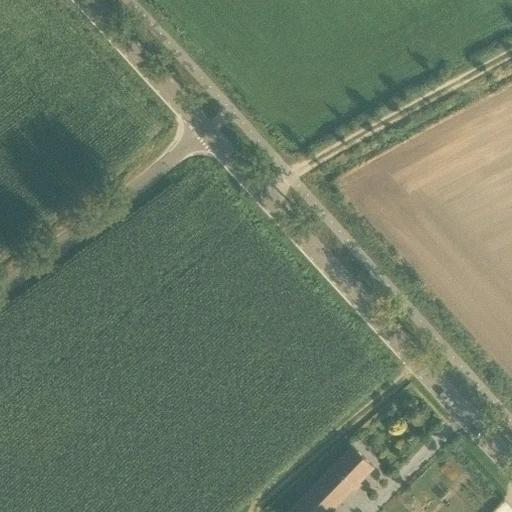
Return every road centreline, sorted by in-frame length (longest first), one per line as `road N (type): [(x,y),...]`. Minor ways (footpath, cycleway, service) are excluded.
road 1 (tertiary): [(511,459),(208,131)]
road 2 (track): [(265,194),(287,173),(511,57)]
road 3 (unclassified): [(0,290),(208,131)]
road 4 (tertiary): [(208,131),(86,0)]
